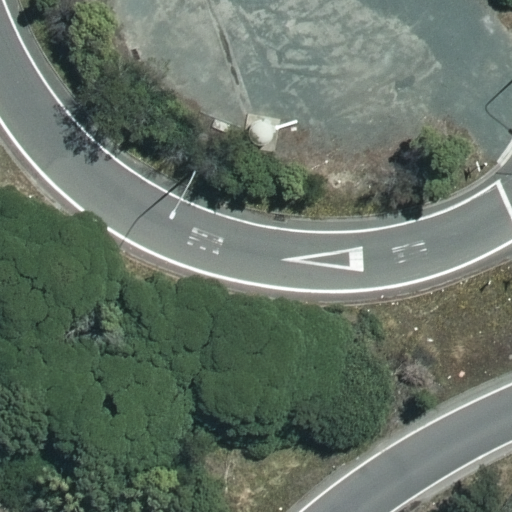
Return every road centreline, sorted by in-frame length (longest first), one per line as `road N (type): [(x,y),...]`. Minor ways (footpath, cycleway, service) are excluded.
road 1 (trunk): [(0,62),(37,130),(118,207),(197,245),(309,262),(424,247),(511,215)]
road 2 (trunk): [(511,404),(443,435),(341,511)]
